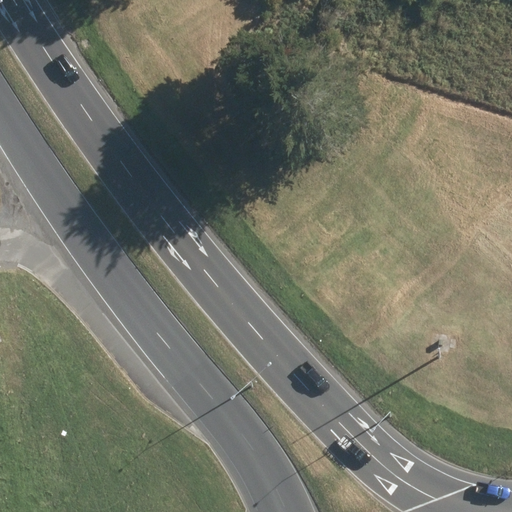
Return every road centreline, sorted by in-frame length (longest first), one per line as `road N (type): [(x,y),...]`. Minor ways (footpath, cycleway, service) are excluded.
road 1 (primary): [(12,0),(282,366),(372,459),(414,485),(488,511)]
road 2 (primary): [(278,511),(259,468),(114,274),(0,94)]
